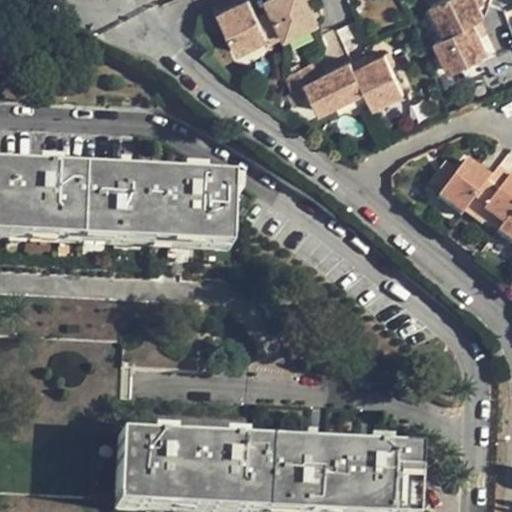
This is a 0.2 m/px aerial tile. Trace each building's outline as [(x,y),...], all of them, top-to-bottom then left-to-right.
[(250,0),(245,0),(220,11),(238,51),(268,37),(271,42),(283,37),(284,39),(318,23),(308,0),(268,0),(272,9),(258,16),(250,0)] [(439,0),(430,4),(443,35),(432,40),(447,72),(485,54),(478,38),(484,36),(477,20),(482,18),(478,8),(484,6),(481,0),(439,0)] [(311,59),(284,71),(292,89),(304,83),(317,112),(363,92),(370,107),(400,93),(383,54),(367,61),(364,55),(348,59),(317,73),(311,59)] [(471,203),(478,194),(490,179),(466,162),(456,176),(441,195),(438,199),(461,216),(471,203)] [(430,185),(441,195),(456,176),(445,166),(430,185)] [(0,231),(160,240),(183,241),(227,243),(230,180),(0,169),(0,231)] [(508,177),(497,169),(490,179),(478,194),(489,202),(508,177)] [(502,227),(511,213),(511,180),(508,177),(489,202),(482,212),(502,227)] [(482,221),(497,233),(502,227),(482,212),(489,202),(478,194),(471,203),(461,216),(477,228),(482,221)] [(511,213),(502,227),(497,233),(496,234),(511,245),(511,213)] [(182,270),(183,241),(160,240),(160,269),(182,270)] [(412,511),(416,452),(116,439),(113,503),(287,511),(412,511)]
